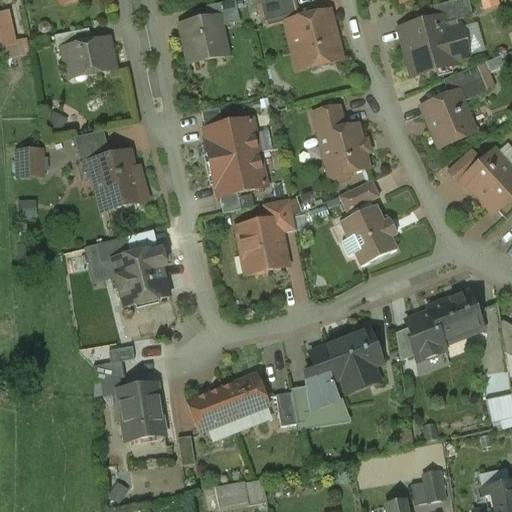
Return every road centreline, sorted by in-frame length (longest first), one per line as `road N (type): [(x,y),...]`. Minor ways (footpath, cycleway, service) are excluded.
road 1 (residential): [(136,0),(190,219),(186,240),(217,342)]
road 2 (residential): [(352,0),(374,83),(450,253)]
road 3 (residential): [(217,342),(305,321),(450,253)]
